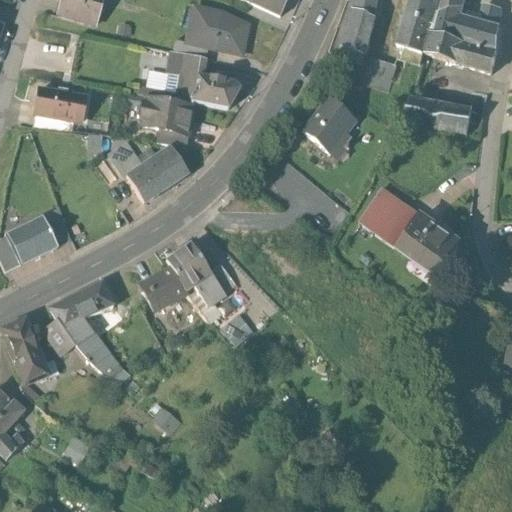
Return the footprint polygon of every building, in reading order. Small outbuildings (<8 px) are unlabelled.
[(102,1),(98,0),(62,0),(57,24),(95,33),(102,1)] [(231,0),(279,20),(287,0),(231,0)] [(352,0),(346,29),(339,49),(364,58),(374,21),(371,21),(376,0),(352,0)] [(412,0),(398,46),(426,54),(432,33),(438,13),(442,0),(412,0)] [(442,0),(438,13),(463,9),(465,0),(442,0)] [(438,13),(432,33),(496,52),(500,11),(485,7),(480,24),(460,18),(463,9),(438,13)] [(220,20),(192,14),(186,48),(241,59),(246,31),(220,20)] [(491,74),(496,52),(432,33),(426,54),(491,74)] [(360,70),(364,58),(339,49),(334,61),(360,70)] [(199,63),(167,57),(163,78),(178,81),(173,107),(190,111),(191,106),(195,82),(199,63)] [(233,89),(195,82),(191,106),(227,112),(238,94),(233,89)] [(470,111),(410,96),(402,121),(438,129),(439,127),(465,133),(470,111)] [(41,98),(38,97),(34,125),(37,125),(37,124),(80,131),(84,106),(41,99),(41,98)] [(355,123),(328,102),(303,134),(330,155),(355,123)] [(140,133),(158,135),(187,140),(192,111),(190,111),(173,107),(144,103),(144,111),(138,113),(136,122),(141,127),(140,133)] [(185,152),(187,140),(158,135),(156,148),(185,152)] [(124,181),(141,169),(126,147),(106,160),(123,183),(125,182),(124,181)] [(187,178),(168,151),(141,169),(124,181),(125,182),(143,208),(187,178)] [(395,248),(418,213),(382,188),(358,223),(395,248)] [(431,222),(418,213),(395,248),(434,274),(458,240),(449,234),(447,237),(429,224),(431,222)] [(57,216),(41,224),(55,253),(69,246),(57,216)] [(20,270),(55,253),(41,224),(6,241),(20,270)] [(20,270),(6,241),(0,243),(0,269),(4,278),(20,270)] [(165,264),(171,273),(185,293),(194,287),(209,307),(225,295),(190,247),(165,264)] [(185,293),(171,273),(143,289),(157,313),(187,296),(185,293)] [(49,315),(78,353),(96,343),(82,323),(113,308),(101,288),(72,302),(49,315)] [(238,317),(221,331),(236,348),(253,334),(238,317)] [(24,325),(1,336),(24,390),(56,377),(53,368),(43,371),(24,325)] [(119,370),(96,343),(78,353),(92,368),(107,381),(119,370)] [(0,417),(8,409),(0,401),(0,417)] [(11,406),(8,409),(0,417),(0,459),(4,464),(15,453),(16,454),(22,449),(13,440),(7,446),(1,439),(22,417),(11,406)] [(88,450),(72,442),(62,462),(78,470),(88,450)]
